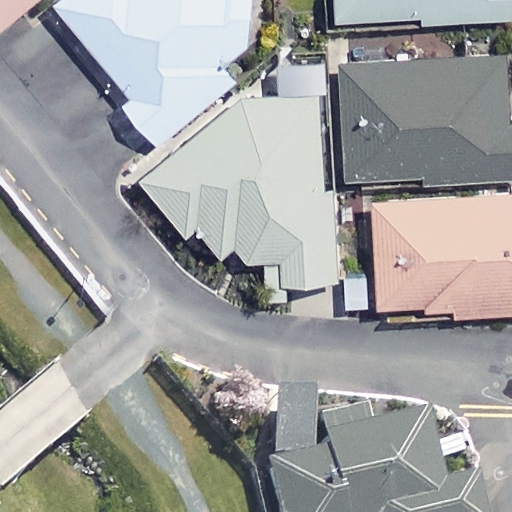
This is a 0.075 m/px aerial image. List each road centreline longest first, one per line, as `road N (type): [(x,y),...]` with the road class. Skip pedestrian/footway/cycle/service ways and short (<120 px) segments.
road 1 (residential): [(511,367),(247,346),(159,309)]
road 2 (residential): [(159,309),(0,112)]
road 3 (residential): [(0,453),(159,309)]
